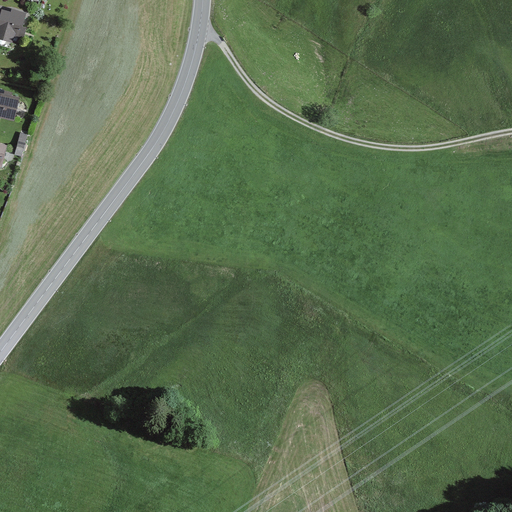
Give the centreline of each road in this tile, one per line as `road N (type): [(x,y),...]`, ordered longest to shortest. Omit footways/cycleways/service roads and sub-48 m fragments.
road 1 (secondary): [(202,0),(190,68),(164,128),(0,353)]
road 2 (track): [(511,132),(412,148),(327,131),(254,87),(218,39),(199,30)]
